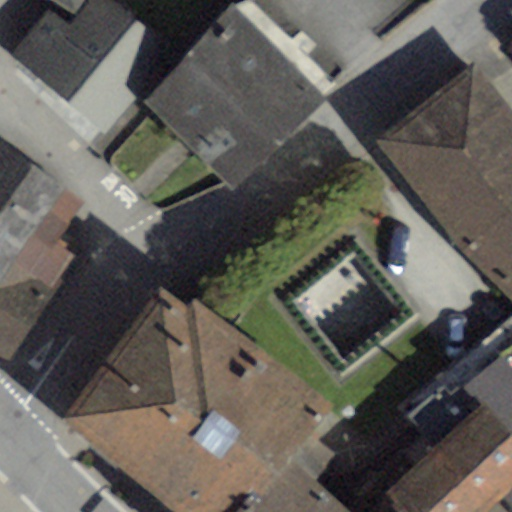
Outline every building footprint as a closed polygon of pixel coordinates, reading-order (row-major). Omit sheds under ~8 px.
[(102,133),(171,51),(109,0),(93,0),(69,30),(47,12),(10,56),(102,133)] [(82,0),(53,0),(74,13),(82,0)] [(324,99),(230,9),(139,104),(233,193),(324,99)] [(511,122),(470,65),(370,143),(511,309),(511,122)] [(0,148),(0,279),(42,306),(72,260),(56,251),(86,203),(0,148)] [(404,316),(352,255),(301,299),(353,360),(404,316)] [(0,357),(7,362),(42,306),(0,279),(0,357)] [(186,309),(159,288),(108,353),(273,481),(290,460),(331,407),(192,300),(186,309)] [(511,316),(452,370),(481,406),(511,439),(511,316)] [(241,511),(273,481),(108,353),(63,420),(169,511),(241,511)] [(511,511),(511,439),(481,406),(386,492),(403,511),(401,511),(511,511)] [(349,511),(290,460),(273,481),(241,511),(349,511)]
